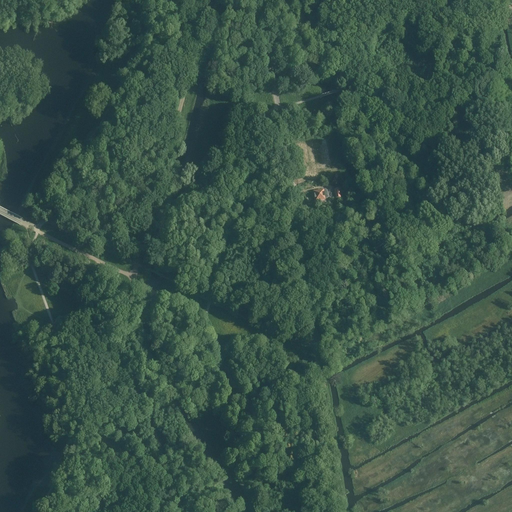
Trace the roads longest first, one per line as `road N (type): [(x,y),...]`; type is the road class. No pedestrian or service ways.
road 1 (unknown): [(204,0),(123,340),(178,511)]
road 2 (unknown): [(0,212),(132,278)]
